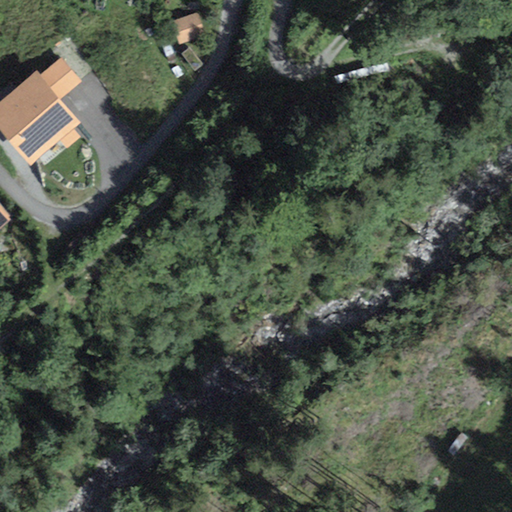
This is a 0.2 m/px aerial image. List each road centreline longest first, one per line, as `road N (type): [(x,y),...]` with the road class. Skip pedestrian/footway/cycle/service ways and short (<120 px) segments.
road 1 (residential): [(0,181),(52,233),(77,224),(144,167),(187,104),(234,0)]
road 2 (track): [(283,63),(298,73),(382,0)]
